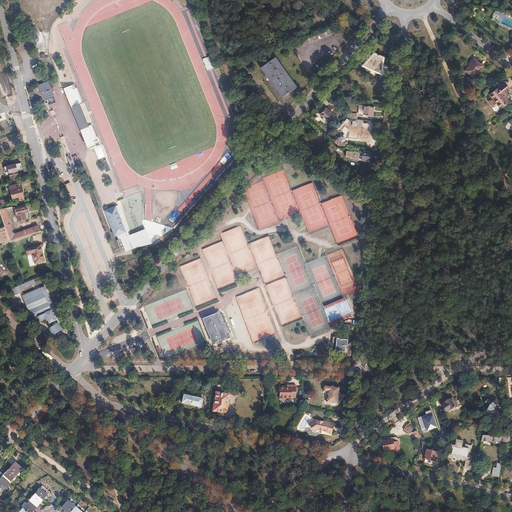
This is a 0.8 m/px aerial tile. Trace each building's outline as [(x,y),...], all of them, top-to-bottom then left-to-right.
[(491,19),(497,21),(500,12),(495,10),(491,19)] [(373,53),(363,65),(381,74),(383,57),(373,53)] [(468,67),(465,70),(473,77),(483,66),(477,61),(478,60),(474,56),(466,66),(468,67)] [(274,57),(261,66),(282,96),(296,87),(274,57)] [(49,83),(40,87),(45,99),(54,95),(49,83)] [(505,83),(490,94),(500,108),(509,101),(506,96),(507,95),(505,92),(509,88),(505,83)] [(65,88),(67,92),(73,107),(74,106),(83,128),(81,129),(87,144),(89,144),(95,141),(98,140),(92,125),(89,126),(80,104),(83,103),(77,88),(76,84),(65,88)] [(83,103),(80,104),(89,126),(92,125),(83,103)] [(359,104),(358,108),(364,109),(363,114),(365,114),(365,115),(370,116),(370,114),(373,115),(374,106),(359,104)] [(74,106),(73,107),(81,129),(83,128),(74,106)] [(325,108),(319,115),(328,123),(334,116),(325,108)] [(335,136),(333,139),(335,141),(338,144),(338,146),(345,147),(345,144),(346,144),(347,144),(347,142),(346,142),(345,140),(345,139),(343,137),(341,137),(339,138),(338,137),(335,136)] [(345,150),(345,156),(356,159),(357,160),(358,160),(358,159),(369,161),(370,154),(345,150)] [(71,155),(67,157),(72,168),(75,167),(71,155)] [(106,157),(102,159),(107,171),(111,169),(106,157)] [(20,163),(4,166),(5,170),(8,169),(10,178),(18,176),(17,171),(22,170),(20,163)] [(21,184),(9,187),(12,199),(16,198),(17,201),(24,199),(21,191),(22,191),(21,190),(23,190),(21,184)] [(115,235),(117,234),(118,239),(116,239),(121,250),(126,248),(127,250),(132,248),(150,243),(145,230),(134,234),(134,233),(127,235),(115,206),(104,210),(115,235)] [(26,207),(15,209),(16,211),(18,221),(28,219),(26,207)] [(2,210),(0,210),(0,218),(4,228),(9,243),(18,239),(40,232),(38,226),(32,227),(33,229),(12,235),(4,214),(2,210)] [(0,242),(0,243),(1,243),(3,246),(6,244),(9,243),(4,228),(0,229),(0,242)] [(41,245),(27,249),(28,255),(34,254),(36,264),(45,262),(41,245)] [(0,262),(0,273),(2,277),(8,272),(0,262)] [(23,284),(7,291),(10,298),(21,293),(20,291),(23,289),(23,288),(27,286),(27,285),(28,284),(29,285),(31,284),(32,286),(35,284),(33,280),(23,284)] [(44,287),(22,296),(34,323),(46,317),(49,323),(58,319),(44,287)] [(208,317),(204,320),(207,327),(206,327),(209,336),(212,335),(215,344),(229,339),(224,327),(225,327),(221,316),(221,314),(212,315),(208,317)] [(223,316),(221,316),(225,327),(224,327),(229,339),(232,338),(223,316)] [(336,337),(335,350),(345,351),(345,345),(347,345),(350,324),(346,323),(344,337),(336,337)] [(58,324),(49,329),(54,335),(62,330),(58,324)] [(286,387),(279,387),(279,399),(287,399),(287,398),(296,398),(296,385),(291,385),(291,387),(286,387)] [(324,385),(323,391),(327,391),(326,402),(337,403),(339,387),(324,385)] [(217,393),(214,411),(223,412),(224,413),(227,411),(226,410),(229,395),(217,393)] [(183,394),(181,403),(191,405),(193,396),(183,394)] [(193,396),(191,405),(201,407),(203,398),(193,396)] [(445,403),(441,405),(446,413),(454,407),(457,405),(452,397),(449,400),(449,399),(444,402),(445,403)] [(484,397),(484,404),(486,404),(486,415),(495,415),(495,406),(498,406),(498,403),(492,397),(484,397)] [(423,436),(421,437),(422,439),(424,439),(424,437),(431,435),(430,433),(435,431),(436,432),(437,432),(438,434),(440,433),(440,431),(438,431),(430,411),(425,413),(426,416),(417,419),(423,436)] [(316,420),(309,425),(314,432),(319,429),(328,431),(327,432),(333,433),(335,423),(327,421),(327,422),(316,420)] [(482,435),(479,448),(482,448),(484,441),(509,441),(509,436),(507,436),(482,435)] [(388,441),(381,442),(383,451),(394,449),(394,452),(399,451),(397,442),(393,443),(391,437),(388,438),(388,441)] [(451,444),(449,449),(451,449),(450,455),(466,459),(465,461),(470,462),(471,457),(467,456),(468,452),(471,453),(472,447),(465,445),(464,449),(461,448),(462,441),(456,440),(455,445),(451,444)] [(427,450),(424,459),(435,461),(437,453),(433,452),(434,449),(431,448),(430,451),(427,450)] [(15,462),(0,480),(0,494),(23,469),(15,462)] [(493,470),(492,476),(498,477),(501,464),(497,463),(495,470),(493,470)] [(42,486),(19,511),(32,511),(50,492),(42,486)] [(81,511),(68,500),(62,508),(66,511),(81,511)]
